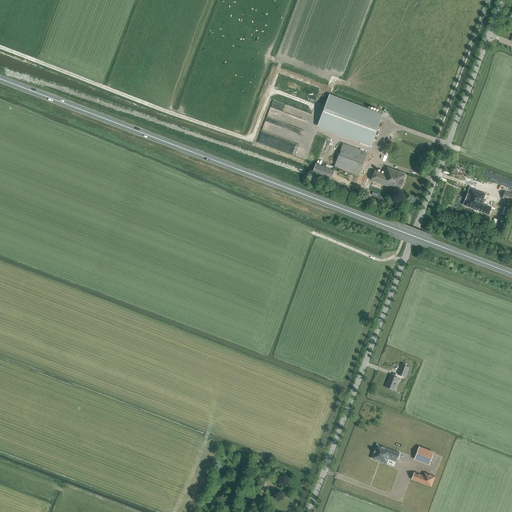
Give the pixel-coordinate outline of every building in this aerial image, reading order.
[(371,146),(382,116),(330,96),(319,126),(371,146)] [(291,120),(303,129),(306,125),(303,123),(305,120),(296,113),(291,120)] [(359,176),(360,174),(367,153),(343,144),(334,166),(359,176)] [(331,180),(334,171),(316,164),(312,173),(331,180)] [(371,181),(388,187),(400,192),(406,174),(387,167),(384,174),(375,171),(371,181)] [(486,195),(470,189),(463,205),(489,215),(492,208),(483,205),(485,200),(484,199),(486,195)] [(511,201),(511,194),(504,192),(502,198),(511,201)] [(504,214),(510,204),(503,201),(498,211),(504,214)] [(406,366),(402,365),(398,374),(406,377),(410,368),(406,366)] [(398,378),(390,375),(385,387),(394,390),(398,378)] [(386,464),(394,467),(396,462),(399,453),(377,444),(377,445),(372,458),(371,458),(372,459),(372,458),(386,464)] [(414,457),(429,463),(434,450),(419,444),(414,457)] [(411,479),(431,487),(435,477),(424,473),(423,476),(414,472),(411,479)]
